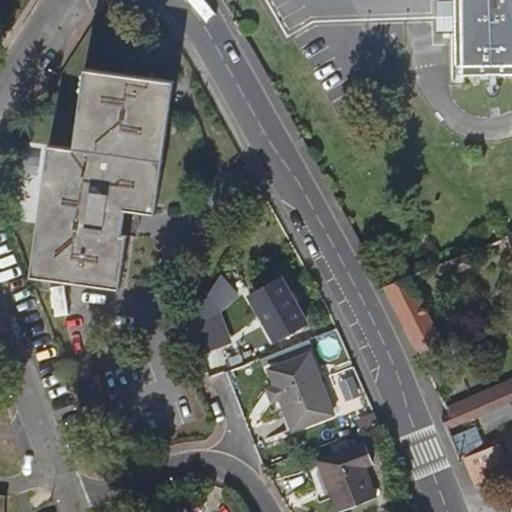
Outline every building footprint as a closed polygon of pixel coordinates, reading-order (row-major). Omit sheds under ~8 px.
[(461,31),(460,0),(434,0),(434,32),(461,31)] [(511,0),(460,0),(461,31),(462,72),(511,70),(511,0)] [(91,150),(59,146),(43,277),(121,286),(131,207),(155,210),(171,79),(101,70),(91,150)] [(465,255),(448,262),(453,273),(471,265),(465,255)] [(409,278),(384,289),(417,356),(441,341),(417,297),(409,278)] [(224,279),(205,308),(191,329),(200,356),(201,358),(226,348),(228,347),(219,322),(242,301),(224,279)] [(284,283),(251,301),(275,345),(306,328),(284,283)] [(226,348),(201,358),(209,381),(227,375),(235,372),(226,348)] [(311,358),(269,373),(292,433),(332,419),(311,358)] [(459,461),(463,459),(469,457),(456,428),(474,420),(479,417),(511,403),(511,402),(511,389),(508,382),(446,412),(448,415),(441,418),(459,461)] [(511,404),(511,403),(479,417),(485,431),(511,419),(511,404)] [(361,438),(379,431),(373,418),(356,425),(361,438)] [(474,420),(456,428),(469,457),(486,450),(474,420)] [(469,457),(463,459),(474,487),(505,474),(494,447),(486,450),(469,457)] [(334,453),(337,461),(348,457),(345,449),(334,453)] [(320,467),(319,468),(335,511),(347,511),(375,502),(363,471),(370,469),(363,451),(348,457),(337,461),(334,462),(320,467)] [(316,459),(320,467),(334,462),(331,453),(316,459)]
